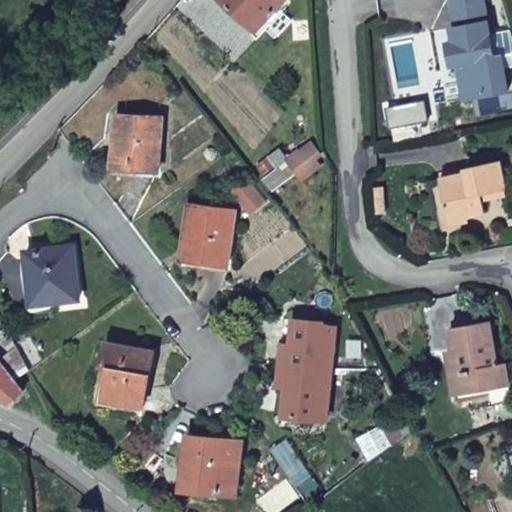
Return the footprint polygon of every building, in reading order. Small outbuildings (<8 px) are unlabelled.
[(226,0),(258,29),(284,0),(226,0)] [(469,75),(461,77),(464,96),(509,89),(503,53),(496,55),(488,0),(457,0),(461,23),(454,24),(456,37),(459,60),(466,59),(469,75)] [(451,61),(459,60),(456,37),(448,38),(451,61)] [(459,60),(461,77),(469,75),(466,59),(459,60)] [(161,117),(117,113),(113,166),(158,169),(161,117)] [(311,133),(288,151),(304,170),(321,156),(312,146),(318,142),(311,133)] [(280,141),(270,148),(278,159),(288,151),(280,141)] [(442,177),(449,214),(468,211),(469,215),(486,212),(483,193),(506,188),(500,160),(466,167),(466,173),(442,177)] [(248,177),(232,188),(251,211),(267,200),(248,177)] [(237,209),(191,202),(183,257),(204,261),(203,267),(228,271),(237,209)] [(468,211),(449,214),(451,224),(470,221),(469,215),(468,211)] [(74,246),(27,251),(28,270),(35,270),(38,302),(79,298),(74,246)] [(281,363),(330,368),(334,327),(295,319),(292,344),(283,344),(281,363)] [(490,320),(450,326),(461,391),(509,384),(506,361),(496,362),(490,320)] [(153,350),(107,342),(103,364),(110,366),(105,398),(143,406),(153,350)] [(0,398),(8,403),(23,390),(1,362),(0,361),(0,398)] [(326,419),(330,368),(281,363),(279,383),(287,385),(284,414),(326,419)] [(241,442),(188,436),(182,485),(236,492),(241,442)]
